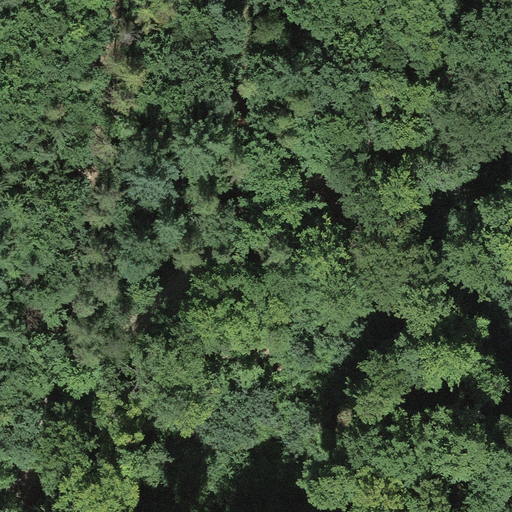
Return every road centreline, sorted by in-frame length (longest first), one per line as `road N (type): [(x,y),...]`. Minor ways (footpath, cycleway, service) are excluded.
road 1 (track): [(9,508),(47,421),(162,302),(434,86),(511,61)]
road 2 (track): [(47,421),(93,134),(105,0)]
